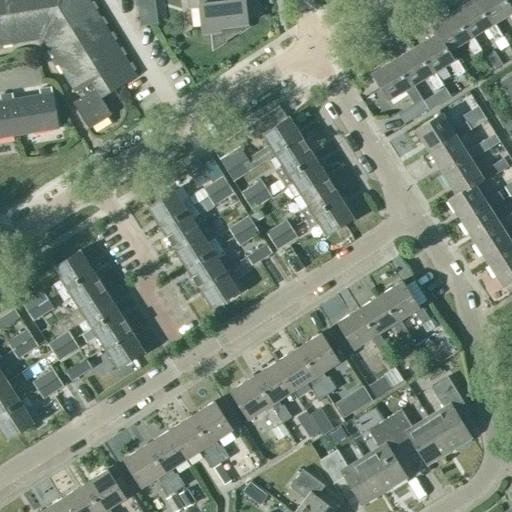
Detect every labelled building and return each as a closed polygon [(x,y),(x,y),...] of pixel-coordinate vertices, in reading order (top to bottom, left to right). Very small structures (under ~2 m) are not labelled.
[(0,0),(0,45),(41,38),(75,92),(84,87),(87,93),(72,102),(88,128),(111,114),(100,97),(136,76),(89,0),(0,0)] [(211,31),(213,48),(244,28),(243,24),(247,23),(243,0),(229,0),(219,1),(219,0),(187,0),(188,6),(198,5),(201,33),(211,31)] [(493,23),(478,0),(470,0),(454,10),(470,36),(472,35),(486,27),(494,40),(502,35),(494,22),(493,23)] [(511,10),(505,0),(478,0),(493,23),(494,22),(507,14),(511,21),(511,10)] [(470,36),(454,10),(430,25),(435,33),(437,32),(449,50),(464,41),(472,54),(481,49),(472,35),(470,36)] [(437,32),(435,33),(415,45),(432,73),(435,71),(448,63),(456,76),(464,71),(456,57),(453,59),(447,51),(449,50),(437,32)] [(432,73),(415,45),(393,59),(410,86),(412,84),(426,76),(435,89),(443,84),(435,71),(432,73)] [(494,49),(485,55),(494,69),(504,62),(494,49)] [(410,86),(393,59),(371,73),(387,100),(405,89),(413,102),(397,112),(403,123),(428,109),(412,84),(410,86)] [(511,73),(500,81),(511,99),(511,98),(511,73)] [(51,93),(12,99),(18,135),(58,128),(51,93)] [(0,137),(18,135),(12,99),(0,101),(0,137)] [(465,114),(472,125),(484,118),(477,107),(465,114)] [(441,113),(415,129),(429,151),(455,134),(457,137),(471,129),(466,121),(452,130),(441,113)] [(266,115),(249,126),(254,134),(260,131),(262,133),(275,154),(300,138),(286,117),(274,126),(266,115)] [(469,156),(471,159),(484,150),(499,140),(494,133),(465,151),(457,137),(455,134),(429,151),(442,172),(469,156)] [(280,179),(313,158),(300,138),(275,154),(283,166),(274,171),(280,179)] [(455,194),(456,194),(474,183),(475,184),(483,179),(484,181),(498,171),(506,166),(501,159),(493,164),(479,172),(471,159),(469,156),(442,172),(455,194)] [(301,194),(326,178),(313,158),(280,179),(285,187),(293,182),(301,194)] [(248,160),(228,173),(233,181),(253,168),(248,160)] [(228,183),(223,176),(203,189),(207,196),(228,183)] [(306,220),(339,198),(326,178),(301,194),(308,206),(300,211),(306,220)] [(266,188),(261,180),(241,193),(246,201),(266,188)] [(213,205),(233,192),(228,183),(207,196),(213,205)] [(461,221),(488,205),(490,208),(503,199),(499,192),(485,200),(475,184),(474,183),(456,194),(455,194),(447,199),(461,221)] [(271,196),(266,188),(246,201),(251,209),(271,196)] [(194,205),(189,198),(181,203),(173,190),(147,206),(160,227),(194,205)] [(327,234),(352,219),(339,198),(306,220),(311,227),(319,222),(327,234)] [(198,231),(191,219),(199,214),(194,205),(160,227),(173,247),(198,231)] [(475,243),(501,226),(504,230),(511,224),(511,212),(498,221),(490,208),(488,205),(461,221),(475,243)] [(254,224),(249,216),(228,229),(233,237),(254,224)] [(292,229),(286,220),(266,233),(272,242),(292,229)] [(238,245),(259,232),(254,224),(233,237),(238,245)] [(475,243),(488,264),(511,248),(511,242),(504,230),(501,226),(475,243)] [(296,236),(292,229),(272,242),(276,249),(296,236)] [(219,246),(214,238),(206,243),(198,231),(173,247),(186,267),(219,246)] [(266,244),(246,257),(251,265),(271,252),(266,244)] [(216,259),(224,254),(219,246),(186,267),(199,287),(224,271),(216,259)] [(511,248),(488,264),(502,286),(511,279),(511,248)] [(91,271),(79,250),(54,267),(61,279),(53,284),(58,292),(91,271)] [(79,307),(104,291),(91,271),(58,292),(63,300),(72,295),(79,307)] [(212,308),(237,292),(224,271),(199,287),(212,308)] [(401,281),(379,294),(396,321),(399,319),(412,310),(421,324),(425,329),(432,325),(428,320),(429,319),(420,304),(417,306),(401,281)] [(28,312),(48,298),(43,291),(23,304),(28,312)] [(92,327),(117,311),(104,291),(79,307),(87,319),(78,324),(84,333),(92,327)] [(378,332),(391,324),(400,338),(408,333),(399,319),(396,321),(379,294),(361,306),(378,332)] [(48,298),(28,312),(33,320),(54,307),(48,298)] [(379,351),(387,346),(378,332),(361,306),(336,322),(353,348),(370,337),(379,351)] [(14,309),(0,317),(0,328),(19,317),(14,309)] [(92,327),(105,347),(130,332),(117,311),(92,327)] [(32,336),(27,329),(7,342),(12,349),(32,336)] [(74,339),(69,330),(48,344),(53,351),(74,339)] [(118,368),(143,352),(130,332),(105,347),(118,368)] [(337,361),(319,333),(297,347),(326,394),(335,389),(327,376),(325,377),(322,371),(337,361)] [(37,345),(32,336),(12,349),(17,358),(37,345)] [(59,360),(79,347),(74,339),(53,351),(59,360)] [(326,394),(297,347),(274,361),(292,390),(308,380),(312,386),(310,387),(318,400),(326,394)] [(86,359),(66,371),(71,380),(92,367),(86,359)] [(292,390),(274,361),(252,376),(282,422),(291,417),(283,405),(281,406),(277,400),(292,390)] [(395,368),(367,385),(375,397),(402,380),(395,368)] [(57,377),(52,369),(32,382),(37,390),(57,377)] [(430,386),(443,406),(426,417),(448,451),(471,437),(453,408),(463,401),(447,375),(430,386)] [(252,376),(229,390),(248,419),(263,408),(267,415),(266,416),(273,428),(282,422),(252,376)] [(63,385),(57,377),(37,390),(42,398),(63,385)] [(0,385),(0,413),(18,402),(5,382),(0,385)] [(334,402),(343,416),(371,400),(362,385),(334,402)] [(18,402),(0,413),(0,428),(6,438),(31,423),(23,410),(32,405),(27,396),(18,402)] [(231,430),(212,401),(190,416),(220,462),(228,457),(220,445),(219,446),(215,440),(231,430)] [(412,425),(401,408),(383,420),(397,443),(408,436),(426,465),(448,451),(426,417),(412,425)] [(220,462),(190,416),(167,430),(186,458),(201,448),(205,455),(203,456),(211,468),(220,462)] [(383,420),(367,429),(378,446),(362,457),(383,492),(406,478),(388,449),(397,443),(383,420)] [(285,426),(292,438),(300,433),(293,421),(285,426)] [(186,458),(167,430),(145,444),(175,491),(184,485),(176,473),(174,474),(170,468),(186,458)] [(145,444),(123,459),(141,487),(157,477),(161,483),(159,484),(167,496),(175,491),(145,444)] [(362,457),(347,466),(336,449),(319,459),(334,483),(344,477),(362,505),(383,492),(362,457)] [(110,511),(108,508),(124,498),(106,469),(83,484),(100,511),(110,511)] [(293,511),(337,511),(316,496),(324,486),(302,469),(289,486),(304,497),(293,511)] [(206,487),(214,500),(224,494),(216,481),(206,487)] [(69,511),(100,511),(83,484),(61,498),(69,511)] [(165,498),(173,511),(174,511),(183,507),(175,493),(165,498)] [(69,511),(61,498),(38,511),(69,511)]
